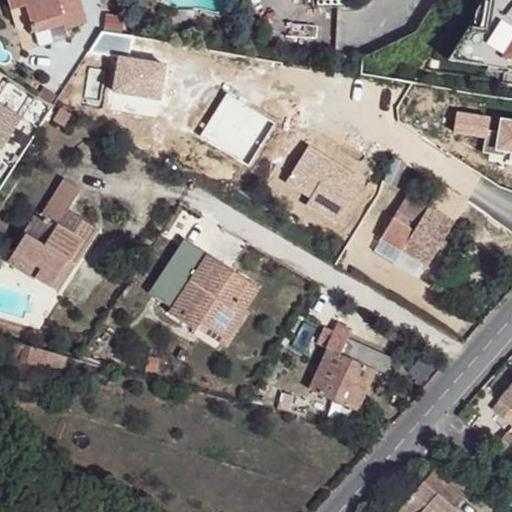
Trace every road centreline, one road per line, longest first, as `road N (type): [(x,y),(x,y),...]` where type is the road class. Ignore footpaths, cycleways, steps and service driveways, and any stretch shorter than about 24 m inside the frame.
road 1 (residential): [(330,511),(428,412)]
road 2 (residential): [(428,412),(511,320)]
